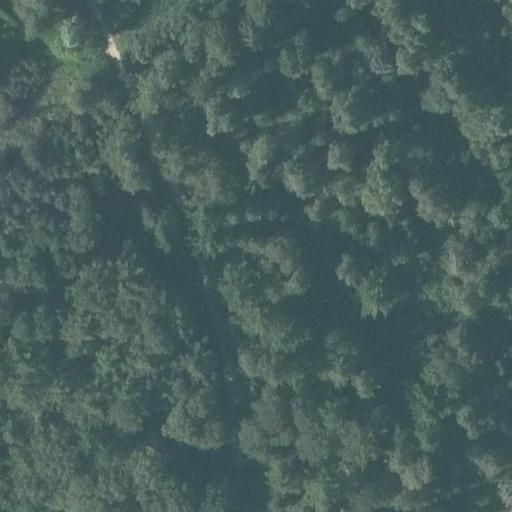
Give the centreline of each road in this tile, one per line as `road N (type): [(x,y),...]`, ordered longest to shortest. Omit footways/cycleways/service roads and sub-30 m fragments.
road 1 (track): [(234,511),(233,422),(217,320),(174,199),(83,0)]
road 2 (track): [(0,138),(175,0)]
